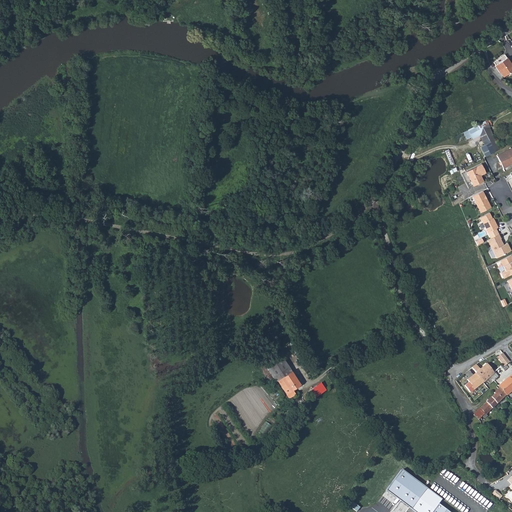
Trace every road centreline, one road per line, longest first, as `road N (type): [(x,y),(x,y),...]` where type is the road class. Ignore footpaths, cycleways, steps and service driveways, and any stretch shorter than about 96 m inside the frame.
road 1 (residential): [(511,27),(432,89),(374,200),(349,222),(284,253),(222,247)]
road 2 (track): [(222,247),(39,213),(0,237)]
road 3 (residential): [(419,323),(304,388)]
